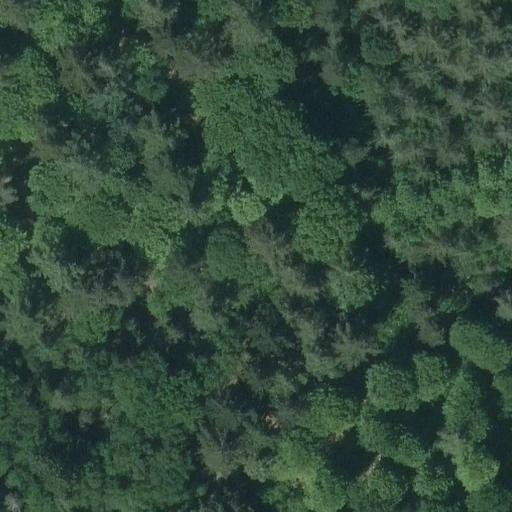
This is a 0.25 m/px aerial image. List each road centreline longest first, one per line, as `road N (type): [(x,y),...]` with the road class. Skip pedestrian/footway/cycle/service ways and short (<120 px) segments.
road 1 (track): [(0,332),(334,230)]
road 2 (track): [(202,511),(334,230)]
road 3 (track): [(268,0),(334,230)]
road 4 (track): [(334,230),(511,177)]
road 5 (track): [(363,222),(368,236),(511,314)]
